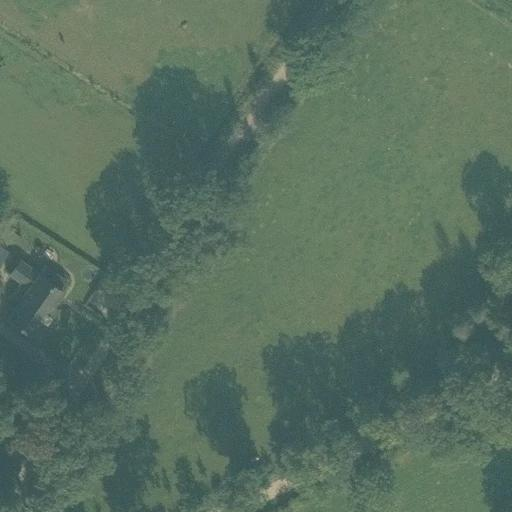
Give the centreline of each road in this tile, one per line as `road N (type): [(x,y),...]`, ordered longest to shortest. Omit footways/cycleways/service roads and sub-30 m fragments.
road 1 (track): [(136,292),(328,0)]
road 2 (track): [(229,511),(511,377)]
road 3 (unclassified): [(21,511),(36,454),(136,292)]
